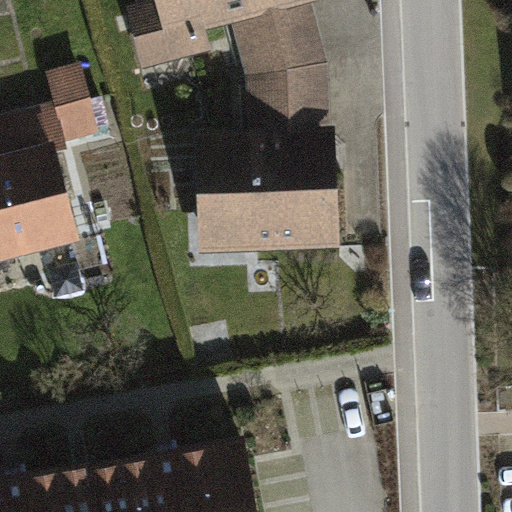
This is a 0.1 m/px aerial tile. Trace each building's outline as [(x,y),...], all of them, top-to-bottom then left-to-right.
[(147,0),(131,4),(146,61),(206,44),(198,18),(233,9),(249,70),(322,58),(305,0),(147,0)] [(250,127),(197,129),(202,243),(337,237),(331,123),(326,123),(322,58),(249,70),(250,127)] [(81,59),(50,67),(58,98),(33,104),(40,131),(97,117),(81,59)] [(0,149),(42,139),(33,104),(0,112),(0,149)] [(0,149),(0,249),(77,230),(53,136),(42,139),(0,149)] [(256,511),(242,429),(93,456),(102,511),(256,511)] [(101,511),(90,451),(0,467),(0,511),(101,511)]
